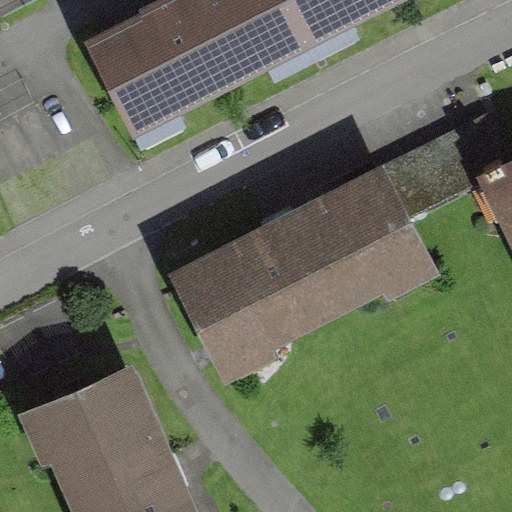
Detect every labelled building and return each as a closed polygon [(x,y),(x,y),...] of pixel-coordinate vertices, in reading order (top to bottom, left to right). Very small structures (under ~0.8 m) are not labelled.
[(0,0),(0,10),(22,0),(0,0)] [(283,0),(168,0),(91,38),(141,140),(312,56),(283,0)] [(283,0),(312,56),(426,0),(283,0)] [(476,179),(511,161),(511,131),(499,106),(383,164),(412,220),(479,186),(476,179)] [(511,161),(476,179),(479,186),(511,253),(511,161)] [(390,303),(441,277),(412,220),(383,164),(168,275),(226,388),(279,361),(273,351),(385,293),(390,303)] [(191,511),(128,363),(19,410),(62,511),(191,511)]
